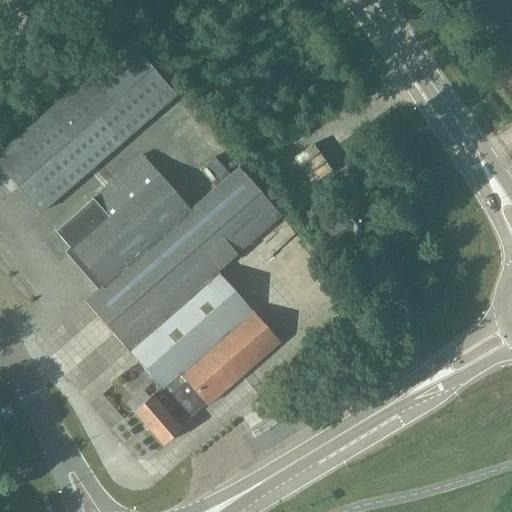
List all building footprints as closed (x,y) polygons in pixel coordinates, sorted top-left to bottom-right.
[(0,151),(0,168),(39,214),(175,95),(127,41),(0,151)] [(314,144),(294,158),(313,185),(333,171),(314,144)] [(196,160),(206,174),(221,163),(210,149),(196,160)] [(85,302),(121,343),(274,209),(237,167),(188,209),(142,156),(93,199),(93,198),(55,231),(103,286),(85,302)] [(374,227),(370,221),(357,203),(325,226),(344,253),(355,245),(352,242),(374,227)] [(216,270),(279,215),(274,209),(121,343),(160,387),(132,411),(162,445),(181,429),(178,426),(205,403),(206,404),(278,341),(216,270)]
